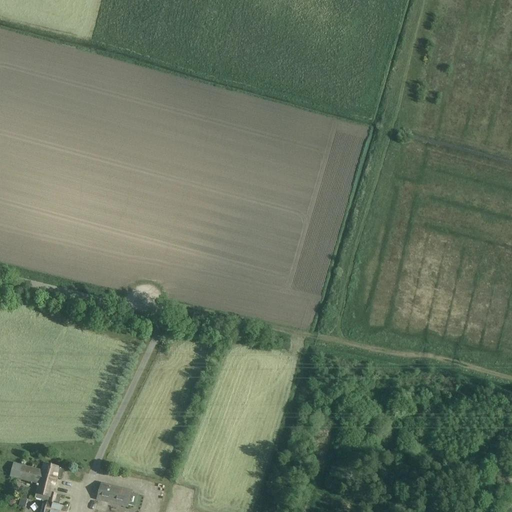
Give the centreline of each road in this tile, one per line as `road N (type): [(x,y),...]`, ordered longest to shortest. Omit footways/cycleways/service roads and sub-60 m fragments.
road 1 (track): [(84,505),(157,333),(159,302)]
road 2 (track): [(331,339),(149,300)]
road 3 (unclassified): [(149,300),(109,302),(0,275)]
